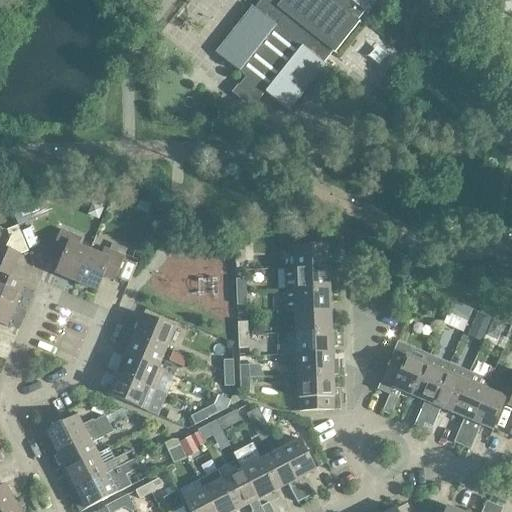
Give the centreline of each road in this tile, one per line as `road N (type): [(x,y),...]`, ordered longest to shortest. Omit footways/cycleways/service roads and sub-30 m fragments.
road 1 (residential): [(0,408),(84,377),(106,324),(45,300),(2,400)]
road 2 (residential): [(359,426),(344,304)]
road 3 (residential): [(59,511),(54,491),(8,434),(0,408)]
